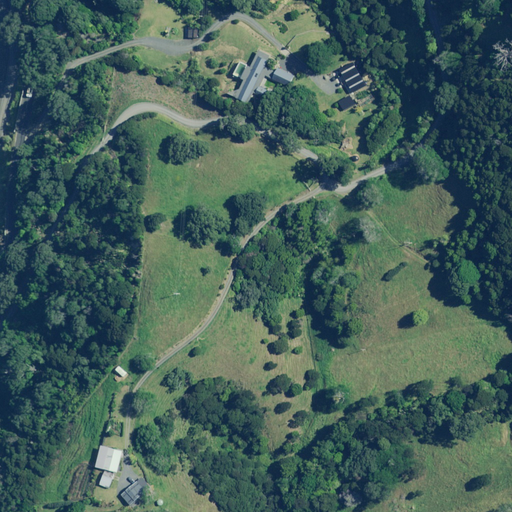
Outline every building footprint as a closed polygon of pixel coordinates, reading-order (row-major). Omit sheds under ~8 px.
[(199,39),(200,29),(186,28),(186,37),(199,39)] [(175,60),(144,50),(140,63),(172,72),(175,60)] [(268,100),(272,92),(262,87),(268,76),(273,79),(289,87),(296,75),(279,67),(276,72),(270,69),(266,67),(271,56),(261,50),(252,68),(248,66),(242,78),(245,80),(241,89),(232,95),(237,97),(249,104),(255,93),(256,93),(257,94),(268,100)] [(119,366),(113,373),(122,380),(128,374),(119,366)] [(124,452),(110,448),(104,469),(119,473),(124,452)] [(114,479),(104,475),(101,484),(106,486),(105,489),(110,491),(114,479)] [(162,507),(163,507),(165,506),(166,505),(166,504),(167,503),(167,502),(167,501),(166,501),(166,500),(166,499),(165,499),(164,498),(163,498),(162,498),(161,498),(160,498),(159,499),(158,500),(158,501),(158,502),(158,503),(158,504),(158,505),(159,505),(159,506),(160,506),(161,507),(162,507)]
